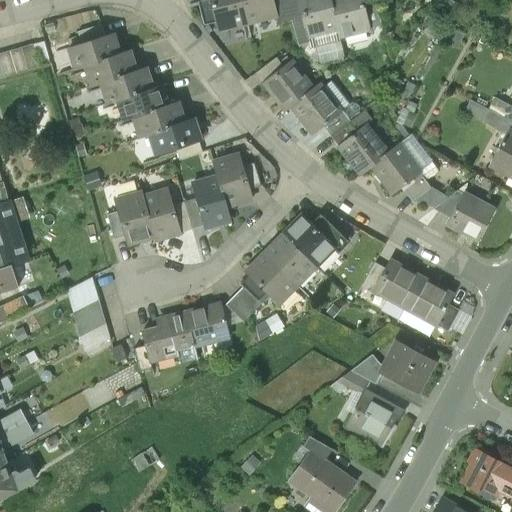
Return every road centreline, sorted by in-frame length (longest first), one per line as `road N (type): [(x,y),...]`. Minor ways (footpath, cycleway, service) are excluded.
road 1 (residential): [(511,291),(304,165)]
road 2 (residential): [(304,165),(275,208),(225,257),(199,273),(132,289)]
road 3 (residential): [(304,165),(160,0)]
road 4 (residential): [(455,403),(388,511)]
road 5 (residential): [(511,291),(455,403)]
